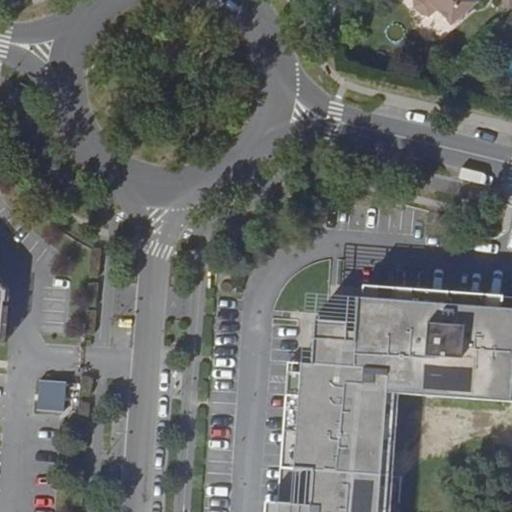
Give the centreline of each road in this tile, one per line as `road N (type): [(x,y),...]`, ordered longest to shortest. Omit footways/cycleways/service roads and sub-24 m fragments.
road 1 (tertiary): [(134,511),(155,182)]
road 2 (tertiary): [(511,160),(276,100)]
road 3 (tertiary): [(65,62),(76,126),(96,153),(155,182)]
road 4 (tertiary): [(155,182),(218,173),(264,130),(276,100)]
